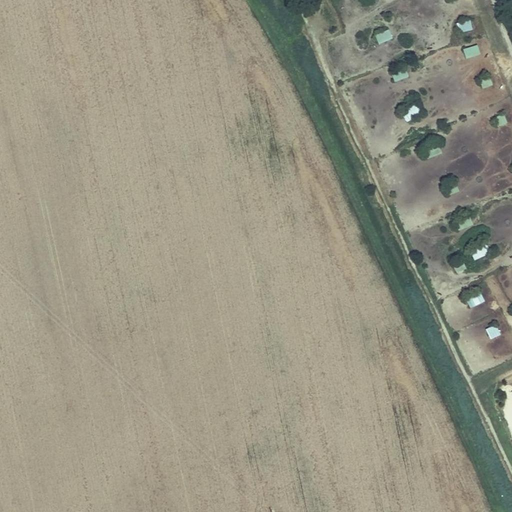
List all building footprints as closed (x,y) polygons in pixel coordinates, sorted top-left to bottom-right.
[(471,21),(458,25),(461,34),(474,30),(471,21)] [(378,45),(392,40),(389,30),(374,36),(378,45)] [(478,46),(463,50),(466,60),(481,55),(478,46)] [(406,71),(392,76),(394,83),(409,79),(406,71)] [(491,79),(481,81),(482,88),(492,87),(491,79)] [(401,112),(407,123),(422,114),(416,104),(401,112)] [(504,115),(493,119),(497,128),(507,124),(504,115)] [(459,231),(472,226),(469,216),(456,221),(459,231)] [(454,268),(456,274),(467,270),(464,263),(454,268)] [(481,296),(466,303),(470,310),(485,303),(481,296)] [(496,325),(485,330),(491,341),(501,335),(496,325)]
